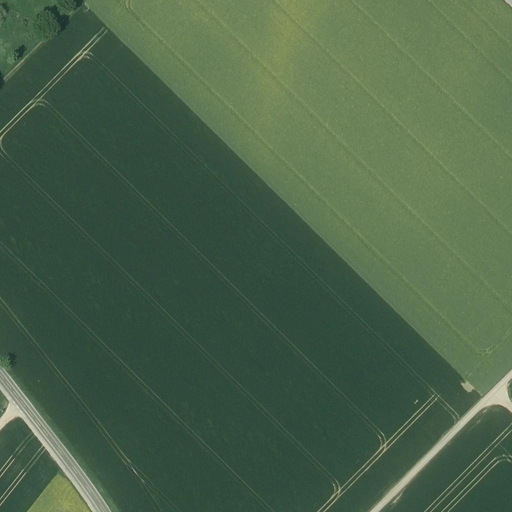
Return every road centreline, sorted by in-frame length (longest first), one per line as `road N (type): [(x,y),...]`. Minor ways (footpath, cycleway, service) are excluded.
road 1 (tertiary): [(109,511),(0,370)]
road 2 (track): [(511,392),(389,511)]
